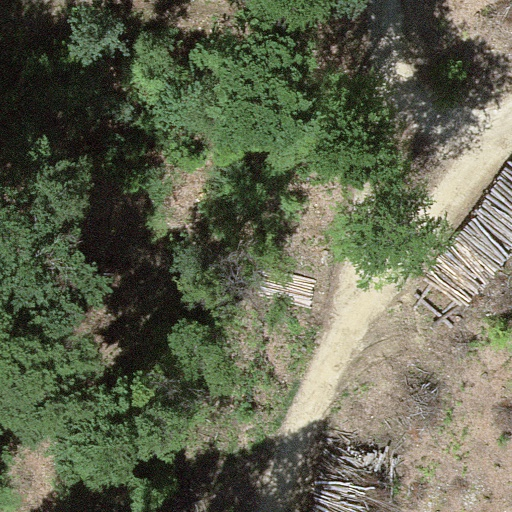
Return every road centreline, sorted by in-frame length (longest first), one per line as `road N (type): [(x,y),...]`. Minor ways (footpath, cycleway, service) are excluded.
road 1 (track): [(267,511),(299,369),(337,312),(492,134)]
road 2 (track): [(383,57),(337,312)]
road 3 (track): [(389,0),(383,57),(425,112),(492,134),(511,114)]
